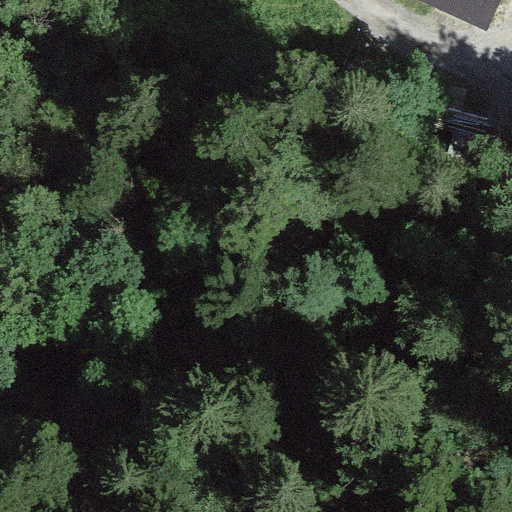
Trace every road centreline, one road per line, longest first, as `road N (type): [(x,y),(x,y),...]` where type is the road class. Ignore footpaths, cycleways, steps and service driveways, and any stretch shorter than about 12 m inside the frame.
road 1 (track): [(511,447),(411,469),(324,511)]
road 2 (track): [(511,49),(410,21),(379,0)]
